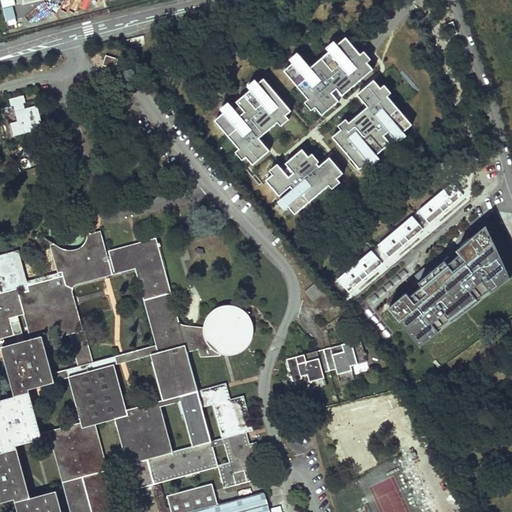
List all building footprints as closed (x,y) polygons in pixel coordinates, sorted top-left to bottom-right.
[(12,0),(0,0),(6,23),(18,20),(12,0)] [(457,33),(453,22),(444,25),(448,37),(457,33)] [(342,90),(373,63),(367,56),(370,53),(364,45),(361,48),(345,30),(336,38),(333,34),(325,41),(328,45),(310,60),(297,45),(289,52),(292,56),(283,64),(308,93),(304,96),(311,104),(314,102),(321,110),(339,95),(332,87),(336,83),(342,90)] [(104,55),(101,64),(113,67),(115,57),(104,55)] [(285,109),(291,104),(263,71),(258,76),(255,72),(247,78),(251,82),(235,95),(243,105),(239,108),(227,94),(219,101),(223,105),(213,113),(238,142),(234,145),(242,154),(245,151),(252,159),(269,145),(258,131),(277,116),(280,119),(288,113),(285,109)] [(356,88),(367,101),(348,116),(346,113),(338,119),(341,123),(331,131),(362,167),(380,152),(377,149),(391,138),(384,130),(388,126),(397,137),(407,129),(405,126),(413,120),(388,90),(391,87),(384,79),(381,82),(374,73),(356,88)] [(36,105),(24,109),(23,102),(25,102),(23,94),(8,98),(10,106),(13,105),(17,121),(9,123),(12,136),(42,128),(36,105)] [(288,200),(295,208),(329,180),(331,183),(339,176),(337,173),(343,168),(329,151),(318,160),(317,158),(319,156),(312,147),(308,151),(302,144),(285,158),(292,167),(288,170),(277,157),(268,164),(272,169),(265,174),(279,191),(276,193),(284,203),(288,200)] [(452,179),(417,208),(430,223),(465,194),(452,179)] [(412,213),(377,242),(389,257),(425,228),(412,213)] [(386,305),(419,343),(437,330),(435,328),(447,319),(449,321),(477,300),(475,298),(487,289),(489,291),(508,277),(484,224),(422,275),(424,278),(418,283),(416,280),(386,305)] [(268,511),(268,510),(267,509),(265,510),(261,493),(218,505),(212,484),(201,487),(197,472),(218,467),(223,487),(264,476),(255,442),(248,444),(245,433),(252,431),(242,396),(230,399),(225,383),(197,391),(187,352),(197,349),(199,357),(230,355),(237,353),(242,351),(246,348),(249,343),(251,338),(252,333),(252,327),(251,322),(249,318),(247,314),(249,312),(236,306),(231,306),(226,306),(222,307),(218,308),(214,310),(211,313),(208,316),(205,319),(203,324),(203,328),(186,327),(182,326),(181,325),(179,324),(178,322),(158,247),(109,260),(106,251),(101,230),(87,234),(85,237),(83,241),(79,244),(76,247),(72,248),(69,249),(66,249),(62,248),(58,247),(54,246),(61,271),(25,281),(16,250),(0,254),(0,452),(0,453),(0,502),(13,499),(16,511),(61,511),(55,490),(30,497),(16,446),(49,437),(69,511),(118,511),(95,425),(115,420),(134,489),(154,484),(159,482),(192,473),(196,489),(167,496),(171,511),(268,511)] [(156,238),(106,251),(109,260),(158,247),(156,238)] [(371,247),(336,276),(349,291),(383,262),(371,247)] [(416,269),(411,274),(416,280),(418,283),(424,278),(422,275),(416,269)] [(311,301),(326,288),(318,280),(304,292),(311,301)] [(365,361),(359,340),(285,360),(291,381),(306,377),(310,389),(325,385),(321,373),(335,369),(339,381),(353,378),(349,365),(365,361)] [(167,511),(159,482),(154,484),(161,511),(167,511)]
